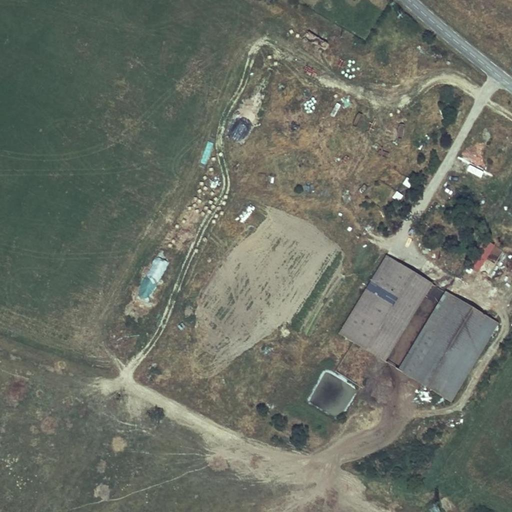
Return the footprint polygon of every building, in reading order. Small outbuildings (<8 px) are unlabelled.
[(406,178),(401,185),(408,189),(413,182),(406,178)] [(494,246),(485,240),(469,266),(477,272),(494,246)] [(399,264),(386,256),(378,269),(391,277),(399,264)] [(426,281),(399,264),(391,277),(378,269),(339,333),(379,358),(426,281)] [(140,329),(157,279),(142,274),(126,324),(140,329)] [(498,324),(450,295),(403,373),(451,402),(498,324)]
